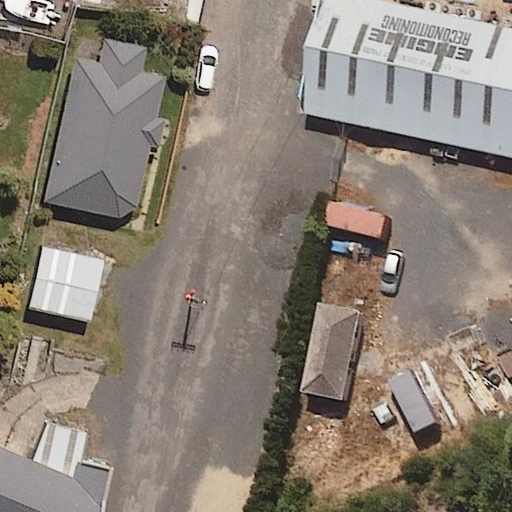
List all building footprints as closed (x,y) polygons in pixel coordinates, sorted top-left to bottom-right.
[(511,39),(362,0),(335,0),(308,104),(511,158),(511,39)] [(161,107),(150,105),(159,65),(134,60),(140,34),(99,25),(93,51),(70,46),(39,190),(127,210),(140,150),(151,152),(161,107)] [(97,249),(36,236),(23,298),(84,311),(97,249)] [(314,302),(297,392),(341,400),(359,310),(314,302)] [(0,511),(89,511),(101,453),(74,442),(80,428),(41,412),(27,448),(0,436),(0,511)]
